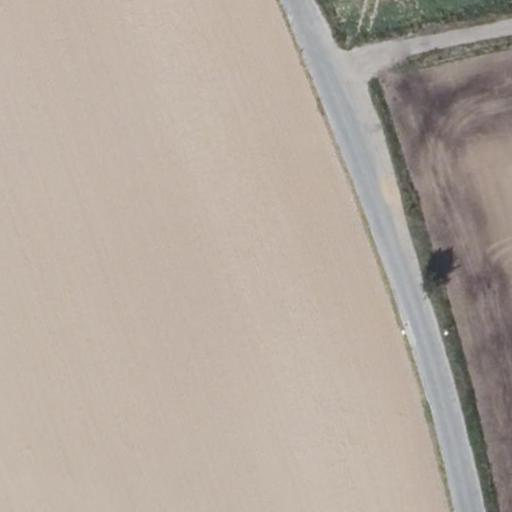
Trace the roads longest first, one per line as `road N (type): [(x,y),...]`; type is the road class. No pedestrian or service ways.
road 1 (unclassified): [(304,0),(334,66),(406,285),(459,451),(468,511)]
road 2 (track): [(511,22),(334,66)]
